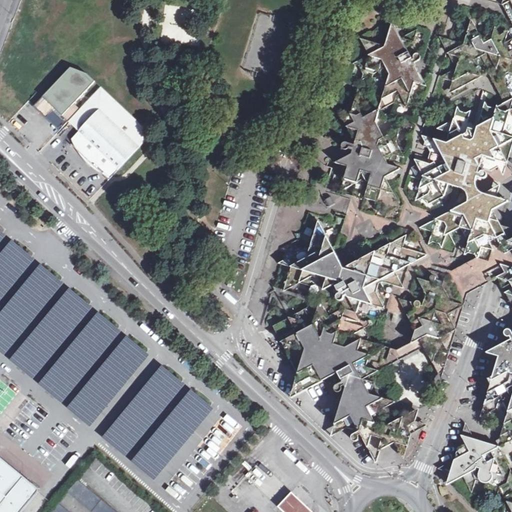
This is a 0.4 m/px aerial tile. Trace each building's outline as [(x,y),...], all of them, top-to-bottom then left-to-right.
[(508,37),(506,33),(501,35),(497,27),(481,36),(473,20),(465,43),(451,39),(447,51),(457,68),(445,76),(446,79),(454,81),(452,88),(454,92),(505,64),(498,48),(506,44),(508,37)] [(395,26),(391,25),(385,45),(365,39),(364,45),(370,55),(358,62),(364,75),(363,80),(379,73),(387,86),(383,99),(416,109),(418,103),(412,94),(419,70),(416,63),(420,61),(421,60),(421,58),(420,56),(418,55),(416,55),(415,56),(414,59),(411,55),(419,29),(402,38),(395,26)] [(52,123),(91,82),(83,75),(66,69),(33,106),(52,123)] [(151,133),(100,85),(68,120),(78,129),(69,139),(109,177),(151,133)] [(377,123),(381,109),(372,114),(363,96),(358,94),(352,114),(346,112),(343,116),(350,130),(357,142),(355,145),(346,143),(344,143),(343,145),(342,146),(343,149),(345,150),(347,151),(349,150),(350,148),(355,149),(353,155),(336,164),(349,168),(344,185),(346,189),(366,178),(370,186),(366,198),(383,204),(381,206),(386,214),(398,208),(396,203),(400,201),(387,178),(397,173),(399,168),(391,165),(394,155),(401,157),(403,152),(397,142),(400,136),(397,131),(386,138),(377,123)] [(488,162),(499,165),(511,121),(511,120),(498,115),(500,106),(495,109),(485,106),(479,125),(469,123),(471,115),(459,111),(456,120),(439,129),(451,133),(448,143),(424,136),(427,143),(426,146),(430,147),(433,154),(429,164),(416,161),(425,177),(419,197),(428,200),(431,205),(447,196),(450,185),(462,188),(466,174),(485,179),(487,177),(488,175),(488,174),(488,172),(486,171),(483,171),(482,172),(480,172),(482,164),(487,165),(488,162)] [(500,192),(495,190),(422,228),(435,232),(432,245),(437,242),(442,243),(445,248),(449,235),(464,228),(476,251),(483,247),(492,221),(489,214),(496,211),(500,192)] [(349,235),(355,215),(347,213),(341,233),(349,235)] [(342,263),(320,222),(313,247),(281,264),(293,268),(290,280),(327,291),(330,283),(332,283),(335,282),(334,277),(339,274),(337,271),(340,269),(338,264),(342,263)] [(431,255),(406,247),(410,235),(352,266),(355,273),(362,275),(360,281),(362,282),(357,300),(388,309),(379,292),(383,282),(407,288),(399,272),(431,255)] [(13,239),(0,254),(0,300),(36,258),(13,239)] [(282,247),(285,257),(301,251),(297,242),(282,247)] [(41,265),(0,313),(0,351),(4,355),(63,284),(41,265)] [(465,274),(450,269),(445,286),(421,278),(430,296),(457,303),(461,301),(468,279),(465,274)] [(349,279),(348,276),(345,278),(346,280),(340,283),(342,286),(338,288),(341,293),(342,292),(343,295),(341,296),(340,297),(340,299),(341,302),(343,303),(344,303),(346,302),(347,300),(346,298),(354,293),(353,290),(356,288),(351,280),(348,281),(348,280),(349,279)] [(70,288),(10,359),(33,378),(93,306),(70,288)] [(511,289),(511,290),(511,293),(511,294),(511,348),(502,353),(505,361),(501,373),(511,376),(511,289)] [(427,306),(401,298),(419,330),(415,342),(446,352),(453,327),(424,318),(427,306)] [(374,376),(378,364),(348,309),(323,302),(276,328),(310,390),(341,374),(347,383),(340,387),(338,389),(340,392),(343,394),(345,393),(346,390),(346,389),(348,387),(350,389),(341,419),(348,420),(351,425),(350,426),(352,428),(362,432),(356,435),(354,438),(354,440),(355,441),(357,443),(358,443),(361,443),(362,442),(363,440),(363,437),(365,435),(381,463),(388,440),(405,445),(412,424),(391,419),(385,409),(383,410),(367,380),(374,376)] [(99,312),(39,384),(62,403),(121,331),(99,312)] [(127,337),(68,408),(91,427),(150,356),(127,337)] [(162,366),(102,437),(125,456),(185,385),(162,366)] [(507,388),(504,382),(492,388),(510,421),(506,435),(511,437),(511,436),(511,394),(511,391),(510,388),(507,388)] [(191,390),(132,461),(155,480),(214,409),(191,390)] [(510,473),(511,469),(498,448),(474,440),(474,439),(464,445),(469,456),(471,457),(470,459),(469,458),(466,460),(466,461),(464,460),(442,471),(447,474),(447,476),(447,477),(446,479),(445,482),(450,483),(461,477),(467,491),(471,489),(474,481),(483,485),(481,496),(488,493),(494,503),(498,490),(498,488),(506,483),(510,473)] [(0,511),(21,511),(22,511),(27,505),(39,491),(39,489),(39,488),(29,480),(27,478),(25,476),(0,455),(0,511)] [(511,511),(511,477),(510,473),(506,483),(498,488),(498,490),(504,504),(502,511),(509,511),(511,511)] [(115,511),(75,479),(66,490),(92,511),(115,511)] [(312,511),(291,492),(278,506),(284,511),(312,511)] [(67,511),(56,502),(47,511),(67,511)]
